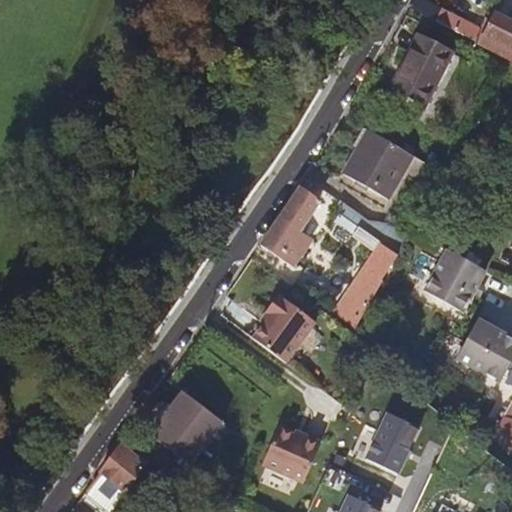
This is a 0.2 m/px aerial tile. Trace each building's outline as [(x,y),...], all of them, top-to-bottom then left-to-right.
[(486,30),(431,0),(415,0),(411,8),(505,58),(511,62),(511,24),(494,15),(486,30)] [(449,57),(418,37),(383,92),(414,112),(449,57)] [(385,203),(411,157),(367,131),(341,176),(385,203)] [(313,203),(296,192),(260,249),(293,269),(305,249),(311,252),(314,246),(295,233),(313,203)] [(318,235),(333,206),(322,200),(307,229),(318,235)] [(363,220),(337,203),(330,214),(348,226),(357,232),(363,220)] [(340,239),(348,226),(330,214),(322,227),(340,239)] [(395,256),(379,246),(367,268),(382,278),(395,256)] [(463,300),(470,287),(476,275),(439,255),(416,298),(453,318),(463,300)] [(336,322),(342,327),(351,334),(377,288),(382,278),(367,268),(336,322)] [(470,287),(463,300),(469,303),(476,291),(470,287)] [(284,371),(314,330),(276,300),(266,314),(273,318),(266,327),(251,346),(284,371)] [(260,322),(266,327),(273,318),(266,314),(260,322)] [(470,326),(467,333),(482,340),(485,334),(470,326)] [(511,356),(511,348),(485,334),(482,340),(467,333),(450,364),(495,388),(511,356)] [(500,390),(511,395),(511,380),(506,378),(500,390)] [(147,443),(187,472),(219,429),(179,399),(147,443)] [(511,424),(511,401),(501,421),(511,424)] [(365,460),(396,475),(417,429),(386,414),(365,460)] [(501,450),(511,431),(511,424),(501,421),(490,442),(501,450)] [(322,446),(306,439),(304,445),(294,440),(278,434),(261,473),(303,490),(322,446)] [(296,435),(294,440),(304,445),(306,439),(296,435)] [(82,499),(100,511),(116,511),(146,468),(119,449),(82,499)] [(340,511),(378,511),(379,511),(348,497),(340,511)]
